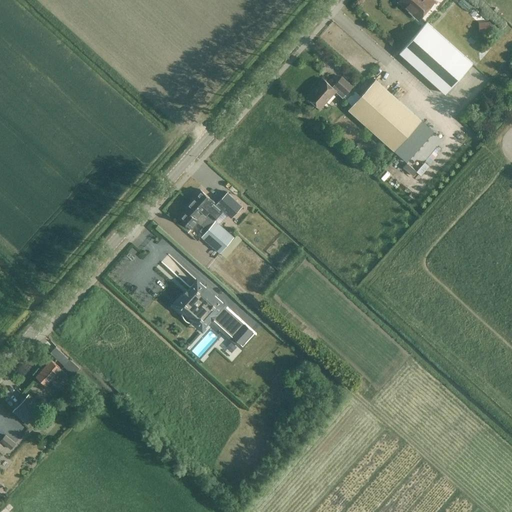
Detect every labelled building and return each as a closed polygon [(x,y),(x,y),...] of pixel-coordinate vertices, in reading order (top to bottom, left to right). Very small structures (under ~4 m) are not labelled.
[(406,8),(411,12),(413,12),(413,11),(417,14),(421,9),(424,12),(433,3),(431,1),(431,0),(400,0),(407,5),(406,6),(406,8)] [(445,94),(472,63),(426,22),(399,52),(445,94)] [(332,87),(323,78),(307,96),(320,108),(336,91),(342,97),(352,86),(342,77),(332,87)] [(348,109),(406,161),(434,131),(375,79),(348,109)] [(410,90),(402,99),(407,103),(415,94),(410,90)] [(420,115),(424,120),(434,114),(431,109),(420,115)] [(214,220),(223,209),(217,204),(197,187),(181,206),(186,210),(179,217),(191,228),(197,222),(201,225),(201,224),(203,226),(199,230),(203,234),(201,236),(220,252),(233,237),(214,220)] [(217,204),(223,209),(231,217),(242,205),(227,192),(217,204)] [(197,280),(175,304),(185,312),(185,313),(187,315),(190,318),(193,319),(202,328),(211,318),(242,345),(255,332),(215,296),(214,296),(205,288),(206,288),(197,280)] [(50,351),(64,363),(69,357),(55,345),(50,351)] [(67,374),(51,359),(35,377),(46,386),(53,377),(59,382),(67,374)] [(70,359),(64,366),(73,374),(79,367),(70,359)] [(31,421),(43,406),(50,399),(51,399),(56,393),(53,390),(48,396),(40,389),(33,397),(28,394),(16,408),(31,421)] [(1,440),(10,448),(15,443),(6,435),(1,440)]
